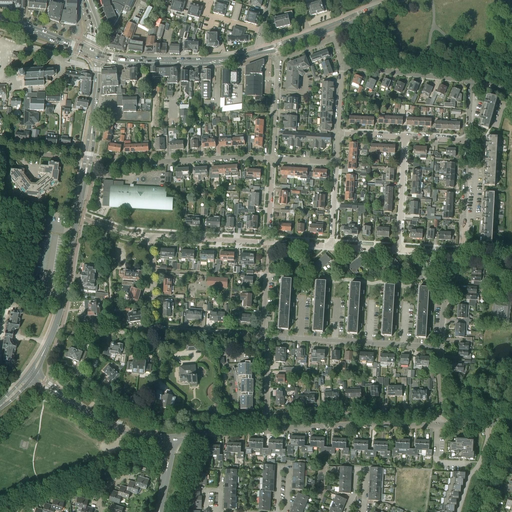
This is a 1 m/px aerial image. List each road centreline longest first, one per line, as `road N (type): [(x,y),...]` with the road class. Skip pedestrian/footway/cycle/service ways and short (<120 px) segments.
road 1 (primary): [(31,373),(60,311),(89,154),(94,54)]
road 2 (residential): [(266,418),(433,414),(437,425)]
road 3 (residential): [(266,337),(440,347)]
road 4 (residential): [(266,429),(437,425)]
road 5 (primary): [(94,54),(208,62),(258,51)]
road 6 (residential): [(271,159),(107,162)]
road 7 (residential): [(470,80),(342,65)]
road 8 (residential): [(60,394),(112,428),(170,438)]
